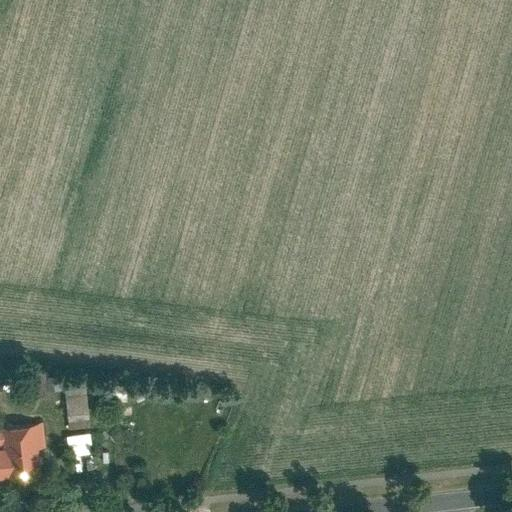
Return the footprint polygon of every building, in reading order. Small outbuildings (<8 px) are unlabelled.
[(26,369),(28,396),(46,395),(44,367),(26,369)] [(86,410),(85,381),(64,382),(66,411),(86,410)] [(99,388),(99,399),(126,399),(126,388),(99,388)] [(0,445),(0,473),(41,470),(39,449),(45,441),(42,419),(0,424),(0,441),(0,442),(1,445),(0,445)] [(88,430),(66,434),(69,454),(92,450),(88,430)]
